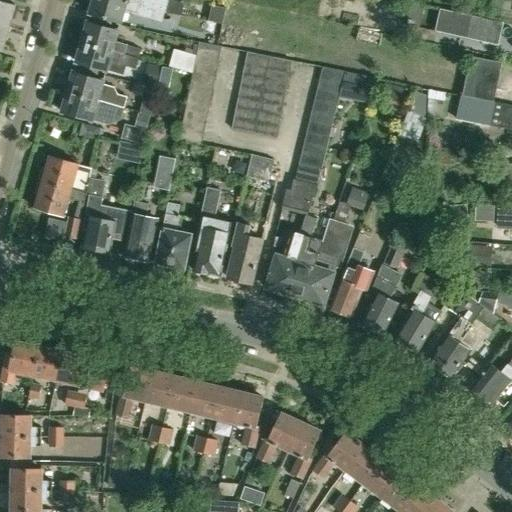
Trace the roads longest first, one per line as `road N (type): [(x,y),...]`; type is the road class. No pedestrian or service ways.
road 1 (unclassified): [(511,487),(341,366),(245,332),(0,276)]
road 2 (residential): [(55,0),(0,189)]
